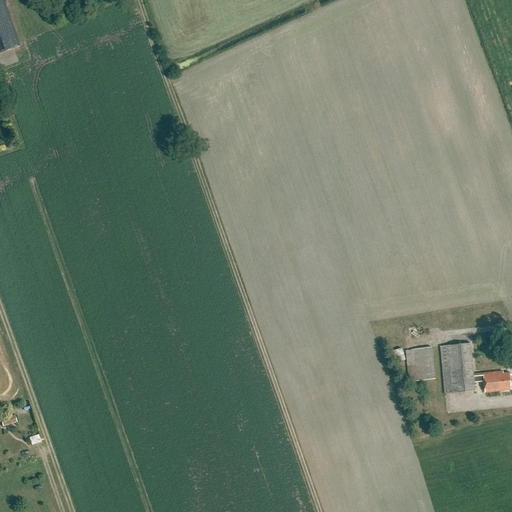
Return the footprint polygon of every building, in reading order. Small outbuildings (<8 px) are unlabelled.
[(3,0),(0,0),(0,52),(20,46),(3,0)] [(471,343),(450,345),(440,346),(444,393),(475,390),(474,382),(484,381),(485,392),(510,389),(508,373),(503,373),(503,371),(484,373),(473,374),(471,343)] [(432,347),(406,350),(409,381),(435,378),(432,347)] [(0,420),(2,427),(16,423),(14,416),(0,420)] [(33,444),(43,441),(41,434),(31,437),(33,444)]
